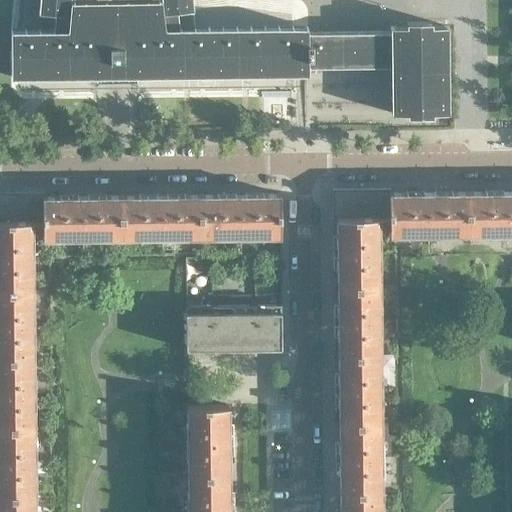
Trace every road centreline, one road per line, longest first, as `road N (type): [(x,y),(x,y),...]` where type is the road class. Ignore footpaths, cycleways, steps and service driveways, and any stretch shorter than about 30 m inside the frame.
road 1 (residential): [(306,511),(303,163)]
road 2 (residential): [(0,162),(303,163)]
road 3 (residential): [(303,163),(511,161)]
